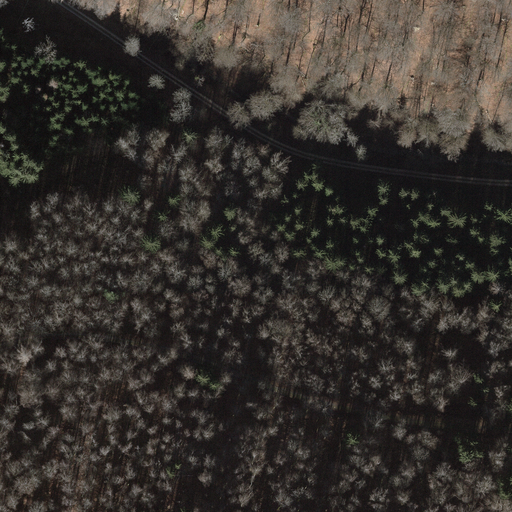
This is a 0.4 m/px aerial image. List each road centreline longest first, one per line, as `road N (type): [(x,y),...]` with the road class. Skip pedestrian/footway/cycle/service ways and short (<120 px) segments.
road 1 (track): [(0,350),(40,335),(126,339),(307,401),(432,425),(511,430)]
road 2 (track): [(511,180),(324,159),(248,127),(66,0)]
